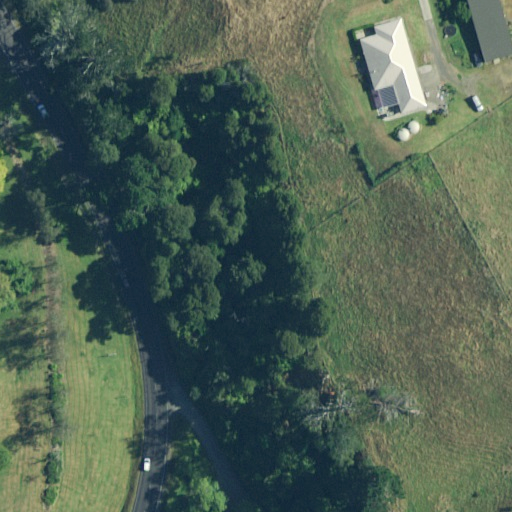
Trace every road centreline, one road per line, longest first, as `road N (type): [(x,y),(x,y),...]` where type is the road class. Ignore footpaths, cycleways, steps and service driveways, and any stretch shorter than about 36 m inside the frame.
road 1 (secondary): [(150,382),(132,290),(100,207),(0,18)]
road 2 (unclassified): [(150,382),(201,424),(223,511)]
road 3 (secondary): [(139,511),(150,382)]
